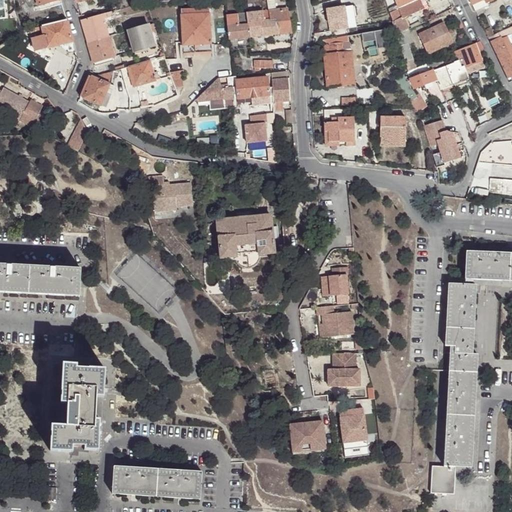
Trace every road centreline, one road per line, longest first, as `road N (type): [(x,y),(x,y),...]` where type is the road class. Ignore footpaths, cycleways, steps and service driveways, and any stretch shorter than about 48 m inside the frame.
road 1 (residential): [(70,103),(153,149),(306,169)]
road 2 (residential): [(301,0),(296,75),(306,169)]
road 3 (residential): [(406,184),(445,190),(464,183),(483,131),(511,115)]
road 4 (residential): [(511,230),(421,218),(406,184)]
road 5 (unknown): [(110,124),(188,98),(221,69)]
